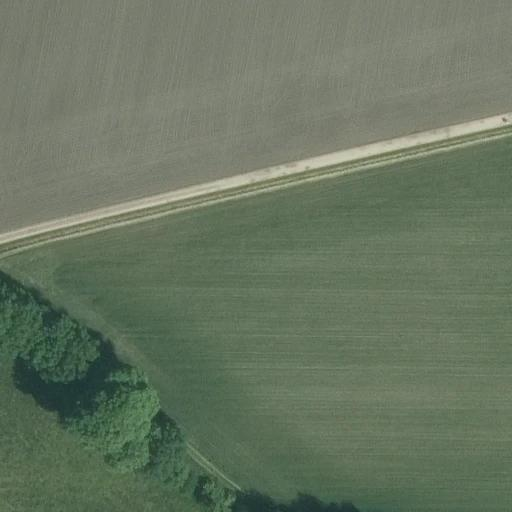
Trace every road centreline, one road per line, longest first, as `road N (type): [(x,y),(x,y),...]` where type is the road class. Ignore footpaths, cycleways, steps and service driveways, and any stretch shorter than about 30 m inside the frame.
road 1 (unclassified): [(511,115),(0,236)]
road 2 (track): [(0,292),(56,329),(215,478),(266,511)]
